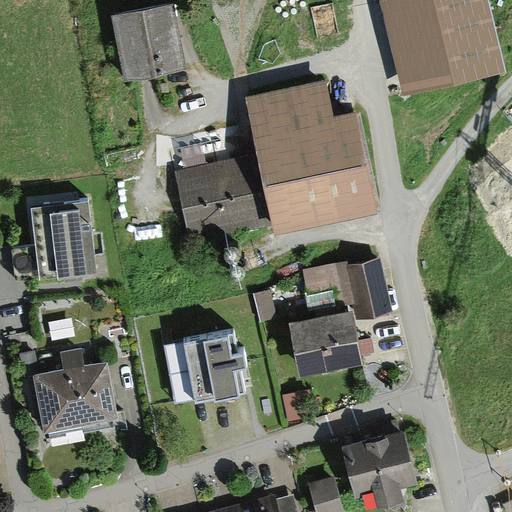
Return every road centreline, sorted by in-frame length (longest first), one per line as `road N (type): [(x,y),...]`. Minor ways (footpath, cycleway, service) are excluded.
road 1 (residential): [(360,0),(433,396)]
road 2 (residential): [(433,396),(59,511)]
road 3 (track): [(511,89),(457,149),(417,211),(400,217)]
road 4 (residential): [(27,511),(0,382)]
